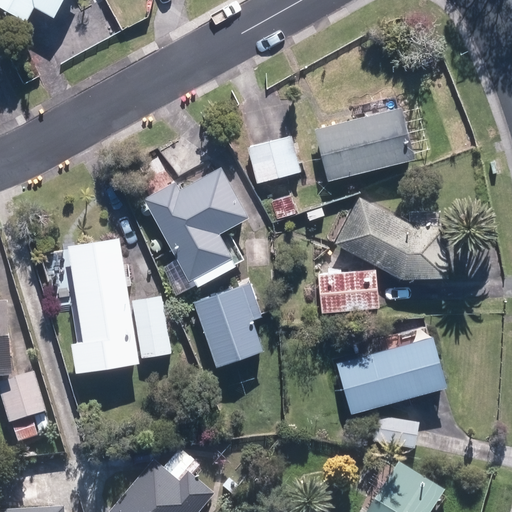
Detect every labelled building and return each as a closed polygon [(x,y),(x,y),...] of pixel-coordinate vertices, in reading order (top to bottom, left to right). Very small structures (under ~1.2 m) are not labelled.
[(0,0),(0,7),(28,23),(36,7),(58,18),(67,0),(0,0)] [(318,126),(331,178),(419,156),(406,104),(318,126)] [(249,147),(260,183),(302,171),(292,134),(249,147)] [(179,180),(148,196),(180,257),(172,261),(187,289),(195,284),(200,282),(202,285),(241,264),(223,231),(253,214),(226,164),(183,187),(179,180)] [(337,242),(404,278),(452,276),(450,224),(421,226),(361,194),(337,242)] [(273,220),(275,238),(289,236),(288,219),(273,220)] [(74,340),(78,370),(142,360),(141,355),(174,350),(165,294),(132,299),(122,236),(70,244),(85,338),(74,340)] [(319,274),(323,313),(382,306),(378,268),(319,274)] [(198,301),(222,364),(267,347),(244,284),(198,301)] [(0,377),(17,377),(12,303),(0,303),(0,377)] [(338,361),(353,412),(451,385),(436,334),(338,361)] [(38,373),(0,385),(12,423),(16,422),(21,441),(42,435),(36,416),(49,411),(38,373)] [(374,443),(414,451),(420,425),(378,417),(374,443)] [(195,511),(213,491),(189,472),(180,483),(154,461),(111,511),(195,511)] [(403,463),(371,511),(438,511),(451,494),(403,463)]
